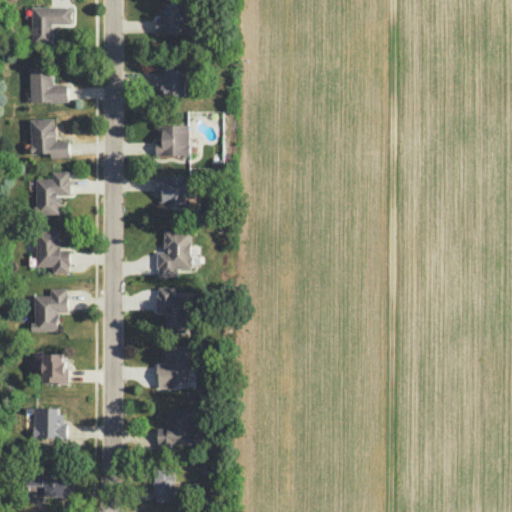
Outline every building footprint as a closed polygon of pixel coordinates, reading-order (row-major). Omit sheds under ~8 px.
[(189,32),(188,2),(164,3),(165,9),(157,9),(157,33),(189,32)] [(31,6),(31,40),(53,41),(53,25),(72,26),(72,6),(31,6)] [(68,101),(67,84),(53,84),(52,66),(29,67),(31,102),(68,101)] [(155,83),(162,83),(161,94),(185,95),(186,70),(156,69),(155,83)] [(31,153),(50,153),(50,157),(69,156),(69,140),(55,140),(54,118),(29,119),(31,153)] [(189,124),(156,124),(156,155),(189,154),(189,124)] [(52,171),(52,178),(35,178),(36,214),(60,213),(60,194),(69,194),(69,171),(52,171)] [(189,175),(156,174),(155,193),(163,194),(162,208),(188,208),(189,175)] [(60,230),(35,230),(36,266),(52,266),(52,273),(70,273),(69,249),(60,249),(60,230)] [(157,251),(157,276),(178,276),(178,268),(191,268),(191,231),(164,231),(164,251),(157,251)] [(189,295),(174,295),(174,286),(157,286),(156,312),(166,312),(166,332),(189,332),(189,295)] [(58,330),(57,312),(68,311),(68,288),(50,288),(50,295),(34,295),(35,322),(31,323),(31,331),(58,330)] [(187,388),(188,345),(165,344),(164,364),(158,363),(157,387),(187,388)] [(66,382),(66,353),(43,353),(42,382),(66,382)] [(33,437),(66,438),(66,414),(59,414),(59,407),(34,407),(33,437)] [(166,443),(191,444),(192,408),(167,408),(166,443)] [(153,501),(177,501),(178,480),(173,480),(173,467),(153,467),(153,501)]
